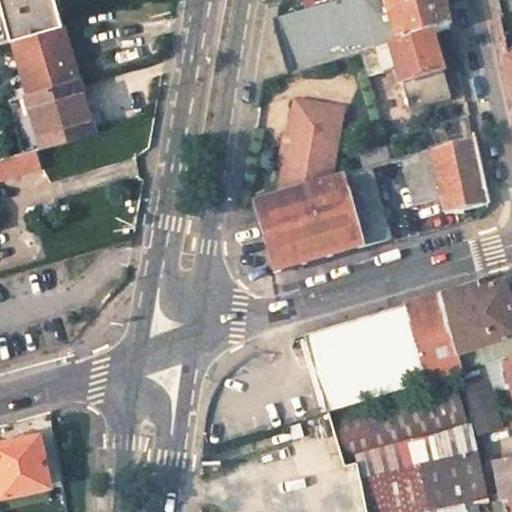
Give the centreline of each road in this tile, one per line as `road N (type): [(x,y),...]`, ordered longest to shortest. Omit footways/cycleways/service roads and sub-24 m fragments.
road 1 (secondary): [(194,0),(136,357)]
road 2 (secondary): [(195,336),(251,0)]
road 3 (unclassified): [(511,244),(195,336)]
road 4 (secondary): [(173,511),(195,336)]
road 5 (unclassified): [(511,165),(474,0)]
road 6 (secondary): [(136,357),(114,511)]
road 7 (tertiary): [(136,357),(0,399)]
